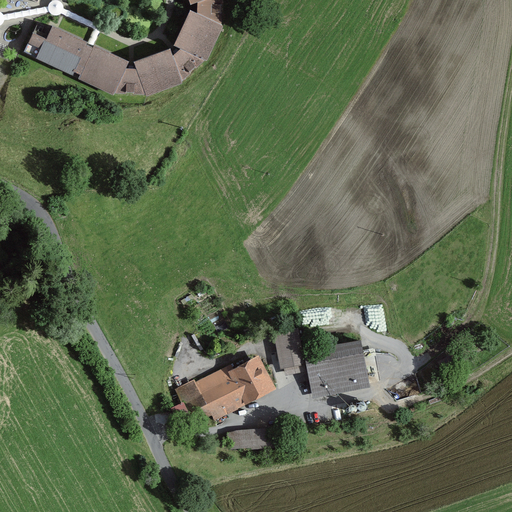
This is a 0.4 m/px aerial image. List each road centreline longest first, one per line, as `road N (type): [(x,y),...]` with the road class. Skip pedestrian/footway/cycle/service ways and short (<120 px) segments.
road 1 (unclassified): [(0,167),(38,204),(191,511)]
road 2 (track): [(511,62),(486,270),(470,321)]
